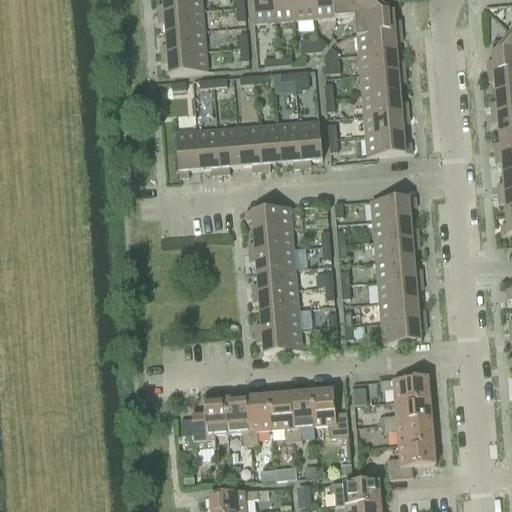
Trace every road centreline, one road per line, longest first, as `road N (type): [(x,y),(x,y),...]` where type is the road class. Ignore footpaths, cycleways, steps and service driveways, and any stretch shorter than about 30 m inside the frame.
road 1 (residential): [(170,388),(469,366)]
road 2 (residential): [(172,202),(453,178)]
road 3 (residential): [(453,178),(442,24),(448,0)]
road 4 (residential): [(482,511),(469,366)]
